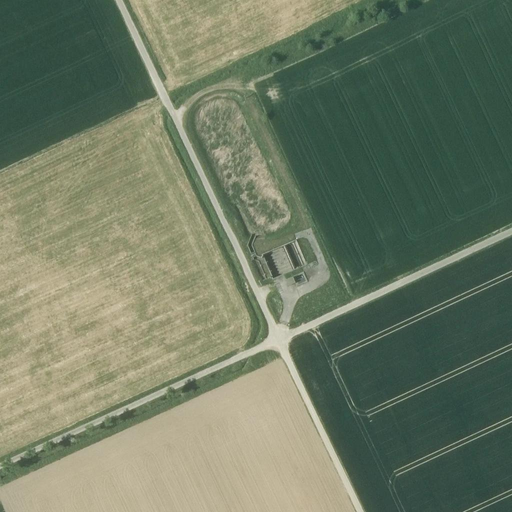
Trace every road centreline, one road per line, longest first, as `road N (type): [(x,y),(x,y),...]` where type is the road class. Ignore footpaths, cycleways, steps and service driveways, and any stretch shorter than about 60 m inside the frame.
road 1 (track): [(360,511),(123,0)]
road 2 (track): [(511,231),(0,466)]
